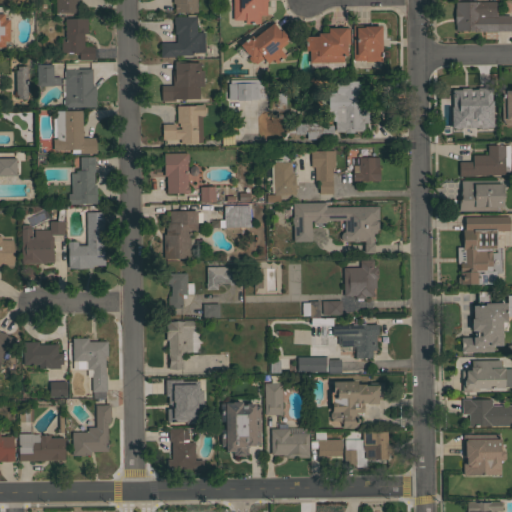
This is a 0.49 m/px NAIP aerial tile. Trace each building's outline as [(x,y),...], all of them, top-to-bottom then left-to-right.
[(55,0),(77,0),(77,13),(71,13),(71,12),(55,12),(55,0)] [(196,0),(196,12),(174,12),(174,8),(173,8),(173,5),(174,5),(174,3),(172,3),(172,0),(196,0)] [(232,0),(266,0),(266,15),(259,15),(260,23),(244,23),(244,20),(232,20),(232,0)] [(495,1),(495,15),(509,15),(509,31),(476,31),(476,30),(455,31),(454,2),(495,1)] [(0,13),(4,13),(4,19),(9,19),(9,41),(4,41),(4,47),(0,47),(0,13)] [(175,42),(175,33),(174,33),(173,24),(172,16),(186,16),(186,14),(193,14),(193,16),(195,16),(196,32),(203,32),(204,52),(191,52),(192,55),(175,55),(175,56),(160,57),(160,52),(159,52),(159,48),(160,48),(159,42),(175,42)] [(86,18),(86,21),(87,21),(87,31),(87,33),(83,33),(83,46),(93,46),(93,60),(78,60),(78,54),(75,54),(75,52),(72,52),(72,53),(67,53),(67,52),(60,52),(60,38),(64,38),(64,18),(86,18)] [(275,64),(271,59),(266,63),(262,58),(255,64),(253,62),(250,62),(248,59),(248,56),(239,45),(250,35),(253,38),(272,22),(273,23),(274,22),(282,31),(282,32),(286,37),(284,39),(286,42),(279,48),(280,48),(281,49),(282,50),(283,51),(283,52),(282,53),(285,56),(275,64)] [(352,25),(377,24),(377,25),(380,25),(381,45),(383,45),(383,50),(381,50),(381,61),(364,61),(364,60),(352,60),(352,25)] [(309,62),(308,50),(305,50),(304,36),(317,36),(317,33),(327,33),(327,28),(348,27),(349,43),(345,44),(346,56),(342,56),(343,62),(309,62)] [(203,86),(199,86),(199,88),(184,89),(184,91),(174,91),(174,100),(160,101),(160,85),(172,85),(171,70),(173,70),(173,60),(184,60),(184,62),(199,62),(199,70),(203,70),(203,86)] [(52,77),(58,77),(58,85),(53,85),(36,86),(36,64),(52,64),(52,77)] [(21,67),(9,68),(10,98),(22,97),(21,67)] [(63,107),(63,95),(64,95),(63,77),(64,77),(64,68),(91,68),(91,85),(95,85),(95,107),(63,107)] [(257,79),(259,79),(259,83),(270,83),(270,97),(258,98),(258,99),(249,99),(249,100),(236,101),(236,99),(227,99),(227,83),(229,83),(229,79),(257,79)] [(359,97),(362,97),(362,107),(367,107),(367,122),(363,122),(363,131),(353,131),(353,132),(344,133),(344,131),(334,132),(334,121),(332,121),(331,111),(327,111),(327,93),(333,92),(334,92),(334,87),(334,81),(359,80),(359,97)] [(480,102),(481,102),(481,105),(480,105),(480,118),(457,118),(457,107),(461,107),(461,106),(462,105),(463,105),(463,103),(462,103),(462,98),(463,98),(463,85),(472,85),(472,84),(475,84),(475,85),(479,85),(480,102)] [(511,127),(510,127),(510,125),(505,125),(503,122),(502,122),(502,120),(500,120),(500,89),(510,89),(510,86),(511,86),(511,127)] [(274,92),(284,91),(285,104),(274,104),(274,92)] [(201,143),(179,143),(179,139),(161,139),(161,124),(174,123),(174,129),(180,129),(180,126),(178,126),(178,123),(176,123),(176,105),(194,105),(194,104),(203,104),(203,107),(205,107),(205,113),(203,113),(203,116),(201,116),(201,143)] [(82,137),(95,137),(96,153),(71,154),(70,150),(52,150),(52,139),(55,139),(55,137),(52,137),(51,110),(81,110),(82,137)] [(308,139),(308,134),(294,134),(294,132),(287,132),(287,125),(294,125),(294,123),(318,122),(318,126),(329,125),(329,128),(333,127),(333,137),(329,137),(329,138),(308,139)] [(472,139),(457,140),(457,124),(471,124),(472,139)] [(486,154),(486,145),(494,145),(494,143),(499,142),(499,145),(509,145),(509,173),(503,173),(503,174),(473,175),(473,176),(458,176),(458,161),(472,161),(472,155),(486,154)] [(334,167),(333,167),(333,172),(331,172),(332,193),(318,193),(318,181),(314,181),(313,167),(310,167),(309,151),(334,150),(334,167)] [(186,154),(187,154),(188,162),(186,162),(186,186),(188,186),(188,194),(183,194),(183,193),(165,193),(165,176),(163,176),(163,153),(186,153),(186,154)] [(93,185),(95,184),(96,203),(67,204),(67,193),(70,193),(70,173),(75,173),(75,170),(79,170),(79,157),(94,156),(94,171),(93,171),(93,185)] [(377,168),(378,168),(378,177),(378,181),(352,181),(351,172),(352,172),(352,165),(358,165),(358,157),(377,157),(377,168)] [(0,158),(13,158),(14,175),(0,175),(0,158)] [(270,163),(272,163),(272,162),(273,162),(273,160),(281,160),(281,162),(290,161),(290,172),(294,171),(294,184),(297,184),(297,188),(294,188),(294,194),(279,195),(279,202),(266,202),(266,194),(273,194),(273,193),(270,193),(270,163)] [(458,198),(460,198),(460,195),(459,195),(459,191),(460,191),(460,180),(498,180),(498,184),(502,184),(502,191),(503,192),(503,198),(502,199),(502,210),(458,211),(458,198)] [(214,202),(199,202),(199,186),(214,186),(214,202)] [(236,202),(236,193),(247,193),(248,202),(236,202)] [(325,202),(325,207),(378,206),(379,233),(372,233),(373,253),(363,253),(363,241),(357,241),(357,242),(352,242),(352,241),(343,241),(340,240),(340,238),(339,236),(340,234),(341,232),(343,231),(343,220),(325,220),(325,223),(312,223),(312,221),(310,221),(310,241),(292,242),(292,224),(291,223),(291,218),(292,217),(292,203),(325,202)] [(247,206),(247,228),(223,228),(223,206),(247,206)] [(21,264),(20,229),(21,229),(21,225),(29,224),(29,229),(31,229),(31,237),(33,237),(33,230),(48,229),(48,221),(50,221),(50,220),(52,220),(52,219),(56,219),(57,209),(63,209),(62,221),(63,221),(63,235),(50,235),(50,237),(52,237),(53,261),(44,262),(44,263),(21,264)] [(190,258),(163,259),(162,234),(165,234),(165,223),(169,223),(168,211),(196,210),(196,230),(189,230),(190,258)] [(103,212),(103,265),(92,265),(92,268),(68,268),(68,249),(66,249),(66,241),(77,241),(77,245),(85,245),(85,212),(103,212)] [(508,216),(508,230),(495,230),(495,249),(491,249),(491,271),(495,271),(495,284),(459,284),(459,283),(458,283),(456,281),(457,277),(458,275),(459,275),(458,263),(456,263),(456,247),(462,247),(461,229),(464,229),(464,216),(508,216)] [(0,240),(12,239),(12,265),(0,265),(0,240)] [(342,267),(359,267),(359,260),(372,259),(372,267),(376,267),(376,270),(377,270),(377,275),(376,275),(376,278),(375,278),(375,288),(372,288),(372,296),(364,296),(364,298),(362,298),(362,301),(355,301),(355,299),(354,299),(354,296),(343,296),(342,267)] [(227,266),(227,270),(240,270),(240,284),(228,285),(228,283),(218,283),(218,285),(216,285),(216,289),(205,290),(205,283),(206,283),(205,267),(227,266)] [(261,288),(252,288),(252,277),(246,277),(246,268),(261,268),(261,288)] [(185,283),(192,283),(192,294),(185,294),(185,298),(181,298),(181,308),(167,308),(167,295),(170,295),(170,285),(168,285),(168,283),(162,283),(162,272),(169,272),(169,273),(185,273),(185,283)] [(256,281),(246,281),(246,289),(256,289),(256,281)] [(460,351),(460,342),(460,337),(471,337),(471,336),(474,336),(473,334),(473,332),(473,330),(474,330),(470,330),(470,318),(472,318),(472,305),(483,305),(483,302),(476,302),(476,291),(488,291),(488,302),(505,302),(505,329),(501,329),(501,332),(502,333),(502,336),(500,338),(500,345),(492,345),(492,351),(460,351)] [(511,296),(500,297),(501,318),(511,318),(511,296)] [(340,300),(340,314),(321,314),(321,300),(340,300)] [(317,316),(300,316),(300,303),(307,303),(307,302),(317,301),(317,316)] [(218,303),(218,317),(201,317),(201,303),(218,303)] [(331,317),(331,325),(309,325),(309,318),(331,317)] [(167,340),(165,340),(165,321),(168,321),(183,321),(182,320),(193,320),(193,329),(197,329),(198,338),(200,338),(200,342),(198,343),(198,351),(185,351),(185,354),(182,354),(182,368),(167,368),(167,340)] [(331,336),(331,325),(377,324),(377,334),(375,334),(376,350),(370,350),(371,357),(361,357),(361,358),(354,358),(354,346),(340,346),(339,336),(337,336),(331,336)] [(306,345),(307,331),(290,330),(289,344),(306,345)] [(0,331),(7,333),(6,335),(9,336),(6,347),(3,346),(0,358),(0,331)] [(106,341),(106,355),(104,355),(104,374),(105,374),(105,391),(104,391),(104,398),(92,398),(92,391),(91,391),(91,374),(92,374),(92,369),(86,369),(86,361),(72,361),(71,338),(87,338),(87,341),(106,341)] [(56,344),(56,353),(62,353),(62,364),(59,364),(59,368),(48,368),(38,368),(38,365),(22,365),(22,341),(37,341),(37,344),(56,344)] [(279,372),(270,372),(270,359),(271,359),(270,354),(278,354),(278,360),(279,372)] [(327,357),(327,359),(339,359),(339,373),(326,373),(326,371),(296,371),(296,357),(327,357)] [(500,360),(500,367),(503,367),(503,368),(511,368),(511,387),(478,387),(478,391),(461,391),(461,379),(460,379),(460,370),(464,370),(469,370),(469,366),(470,366),(470,360),(500,360)] [(263,383),(269,383),(269,375),(279,375),(279,382),(281,382),(281,414),(264,414),(263,383)] [(180,392),(191,391),(191,401),(191,409),(192,409),(192,424),(166,424),(165,379),(179,378),(180,392)] [(65,381),(65,396),(48,396),(48,381),(65,381)] [(356,381),(356,384),(368,384),(368,382),(383,382),(383,388),(384,392),(383,393),(383,399),(377,399),(377,403),(366,403),(366,402),(362,403),(362,404),(363,412),(356,412),(356,427),(352,427),(352,428),(346,428),(342,428),(342,425),(338,420),(331,420),(331,418),(329,418),(329,413),(331,411),(330,402),(329,402),(329,393),(330,391),(332,391),(332,381),(356,381)] [(106,451),(89,451),(89,455),(71,455),(71,431),(87,432),(87,427),(94,427),(95,404),(98,404),(98,398),(104,398),(104,404),(110,404),(109,422),(107,422),(106,451)] [(511,404),(511,417),(509,417),(510,425),(489,426),(489,425),(468,425),(467,414),(461,414),(461,399),(468,398),(468,399),(491,399),(491,405),(511,404)] [(259,445),(246,445),(246,454),(243,454),(243,455),(235,455),(235,454),(232,454),(232,451),(225,451),(225,446),(220,446),(220,429),(224,429),(224,421),(219,421),(219,403),(224,403),(224,402),(231,402),(231,401),(241,401),(241,405),(245,405),(245,403),(254,403),(254,406),(258,406),(259,445)] [(18,407),(32,408),(32,422),(18,422),(18,407)] [(270,428),(288,428),(288,427),(304,427),(304,433),(307,433),(307,457),(285,457),(285,455),(282,455),(282,454),(270,454),(270,428)] [(193,459),(202,459),(202,468),(166,468),(166,458),(170,458),(170,441),(167,441),(167,429),(182,429),(182,441),(193,441),(193,459)] [(369,459),(369,458),(364,458),(364,451),(362,451),(361,432),(386,431),(387,444),(391,444),(391,453),(387,453),(387,459),(369,459)] [(340,439),(340,456),(330,456),(330,458),(325,458),(325,455),(317,456),(316,448),(309,448),(309,440),(314,440),(314,432),(324,432),(324,439),(340,439)] [(31,433),(31,434),(39,434),(39,435),(49,434),(49,437),(63,437),(63,457),(56,457),(56,459),(18,460),(17,433),(31,433)] [(498,434),(498,439),(500,439),(500,450),(502,450),(504,452),(503,458),(502,460),(499,460),(499,474),(473,474),(473,475),(463,475),(463,474),(462,474),(462,463),(462,462),(464,462),(463,456),(462,456),(462,434),(498,434)] [(0,436),(12,436),(12,456),(14,456),(14,461),(0,461),(0,436)] [(343,449),(354,449),(354,465),(343,465),(343,449)] [(465,511),(465,501),(473,501),(473,502),(489,502),(489,501),(501,501),(501,511),(494,511),(494,510),(490,510),(490,511),(465,511)]
